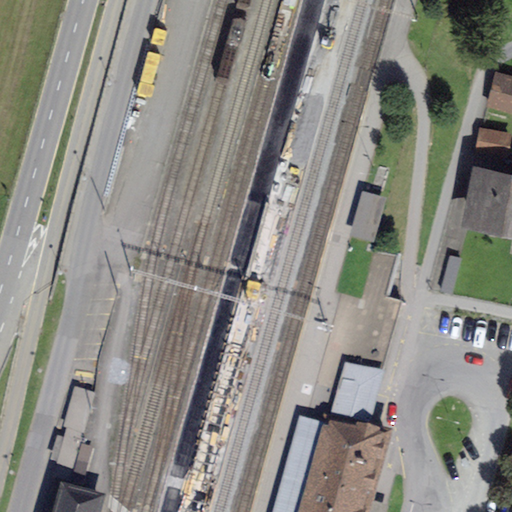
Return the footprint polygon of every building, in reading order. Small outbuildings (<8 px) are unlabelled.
[(511,80),(495,76),(486,109),(511,115),(511,80)] [(509,137),(479,132),(476,153),(506,157),(509,137)] [(511,174),(475,167),(463,228),(511,238),(511,174)] [(385,197),(363,191),(351,237),(373,243),(385,197)] [(397,264),(376,259),(364,300),(331,421),(369,431),(403,309),(386,305),(397,264)] [(207,511),(251,357),(223,349),(212,392),(178,511),(207,511)] [(79,448),(92,400),(74,396),(62,444),(79,448)] [(273,511),(304,511),(312,486),(329,425),(300,417),(273,511)] [(367,511),(371,500),(388,437),(369,431),(331,421),(312,486),(305,511),(367,511)] [(77,462),(92,466),(95,455),(80,451),(79,456),(77,462)] [(92,466),(77,462),(59,457),(54,478),(87,487),(92,466)] [(104,511),(105,511),(63,498),(58,511),(104,511)] [(386,511),(388,506),(371,500),(367,511),(386,511)]
